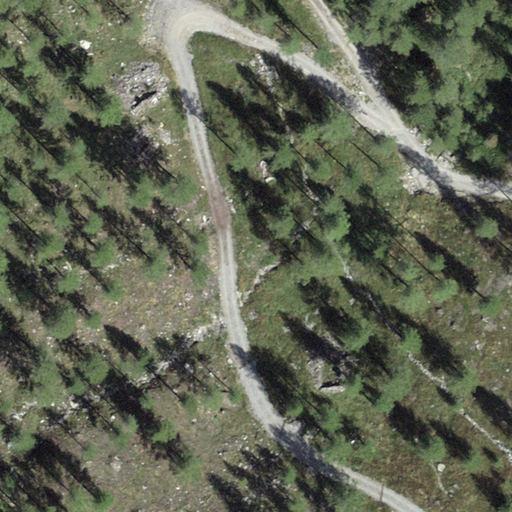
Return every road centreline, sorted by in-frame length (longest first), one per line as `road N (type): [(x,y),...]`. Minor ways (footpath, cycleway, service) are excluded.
road 1 (track): [(400,133),(214,17),(192,13),(177,20),(171,37),(256,399),(274,432),(406,511)]
road 2 (track): [(400,133),(317,0)]
road 3 (track): [(511,193),(434,171),(400,133)]
